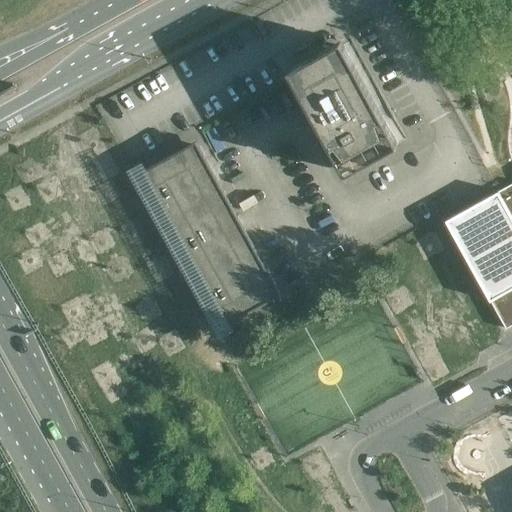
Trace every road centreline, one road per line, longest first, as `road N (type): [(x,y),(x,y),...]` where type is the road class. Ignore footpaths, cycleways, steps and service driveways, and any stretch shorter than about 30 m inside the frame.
road 1 (secondary): [(0,113),(206,0)]
road 2 (trunk): [(105,511),(0,321)]
road 3 (trunk): [(0,385),(69,511)]
road 4 (secondary): [(121,0),(0,67)]
road 5 (residential): [(397,434),(511,371)]
